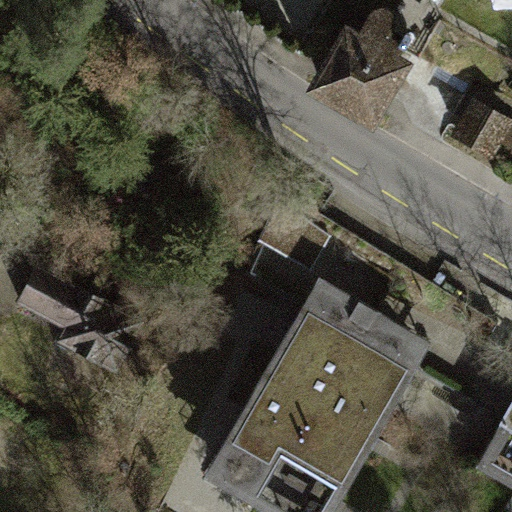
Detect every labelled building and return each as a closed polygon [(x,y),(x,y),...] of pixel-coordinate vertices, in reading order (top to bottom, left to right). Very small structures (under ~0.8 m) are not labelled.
[(376,0),(365,0),(360,2),(347,22),(344,20),(307,78),(371,119),(409,60),(396,52),(407,34),(390,23),(393,18),(390,9),(383,2),(376,0)] [(0,8),(0,35),(11,14),(0,8)] [(511,134),(511,109),(482,92),(467,118),(508,141),(511,134)] [(61,338),(115,366),(149,302),(125,289),(115,307),(42,269),(24,303),(67,326),(61,338)] [(245,490),(283,511),(325,511),(411,366),(311,308),(223,457),(254,475),(245,490)] [(511,405),(503,421),(509,425),(488,461),(511,474),(511,405)]
